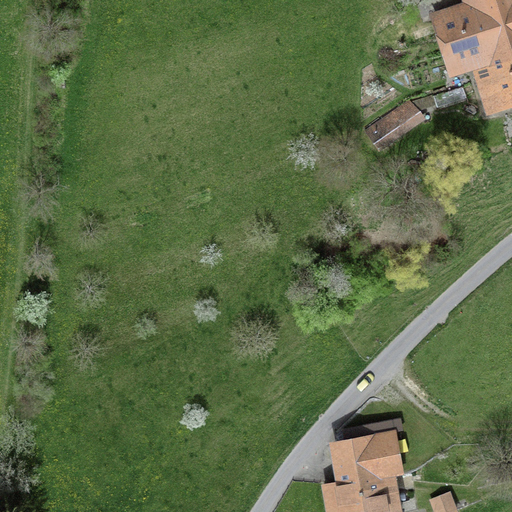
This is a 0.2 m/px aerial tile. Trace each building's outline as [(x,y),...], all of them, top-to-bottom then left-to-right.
[(511,0),(497,0),(437,19),(452,70),(472,64),(485,105),(511,96),(511,0)] [(464,99),(460,87),(432,96),(436,108),(464,99)] [(369,130),(379,145),(418,118),(408,103),(369,130)] [(325,489),(329,511),(400,511),(394,473),(401,472),(394,432),(383,434),(381,423),(344,430),(346,442),(336,444),(344,485),(325,489)] [(511,465),(488,471),(491,484),(511,478),(511,465)] [(449,493),(431,500),(435,511),(451,511),(456,510),(449,493)]
